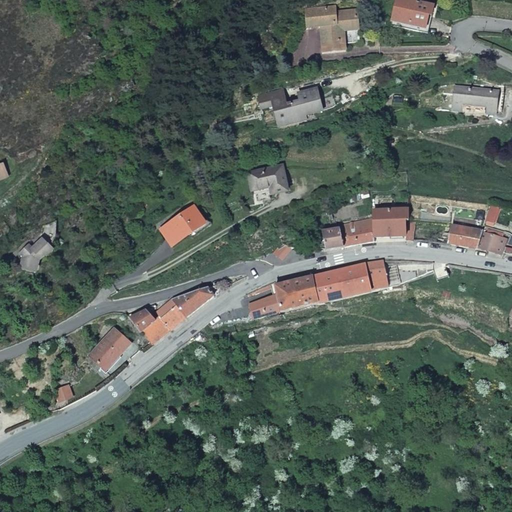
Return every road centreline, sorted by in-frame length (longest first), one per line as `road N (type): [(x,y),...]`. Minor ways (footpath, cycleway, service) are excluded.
road 1 (secondary): [(0,452),(93,406),(230,295),(268,275)]
road 2 (residential): [(268,275),(245,267),(95,311),(0,357)]
road 3 (secondary): [(268,275),(409,250),(511,267)]
road 4 (unclassified): [(511,27),(459,29),(467,45),(511,65)]
